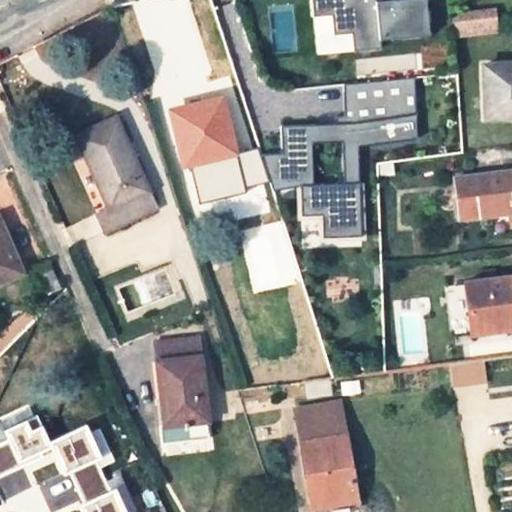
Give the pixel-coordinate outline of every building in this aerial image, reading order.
[(310,0),(312,16),(331,15),(332,35),(350,34),(352,52),(379,50),(378,42),(427,39),(425,0),(375,4),(375,0),(310,0)] [(494,6),(451,11),(454,37),(497,31),(494,6)] [(331,15),(312,16),(314,54),(352,52),(350,34),(332,35),(331,15)] [(511,60),(482,64),(486,118),(511,115),(511,60)] [(418,139),(414,77),(343,84),(343,115),(334,115),(334,122),(281,127),(282,152),(258,152),(270,188),(301,188),(313,188),(313,145),(342,145),(358,145),(358,143),(418,139)] [(182,166),(235,152),(220,94),(163,108),(169,132),(174,131),(182,166)] [(107,210),(95,216),(103,233),(155,210),(114,120),(75,138),(107,210)] [(313,188),(301,188),(302,217),(323,217),(324,232),(339,231),(339,233),(360,232),(358,145),(342,145),(343,187),(313,188)] [(511,170),(456,174),(459,214),(511,210),(511,219),(511,170)] [(0,228),(0,281),(19,272),(0,228)] [(511,276),(464,282),(469,333),(511,328),(511,276)] [(197,338),(154,343),(164,424),(158,424),(160,442),(207,437),(205,418),(207,418),(197,338)] [(483,359),(449,365),(453,388),(487,382),(483,359)] [(313,503),(355,496),(339,408),(296,416),(313,503)] [(50,443),(35,411),(0,428),(9,447),(0,451),(0,455),(6,469),(32,457),(52,447),(50,443)] [(87,430),(103,466),(113,461),(97,426),(87,430)] [(59,462),(64,474),(73,470),(80,486),(103,476),(96,460),(100,458),(85,427),(50,443),(52,447),(59,462)] [(124,511),(115,490),(111,492),(103,476),(80,486),(74,489),(84,511),(124,511)] [(357,511),(355,496),(313,503),(314,511),(357,511)]
